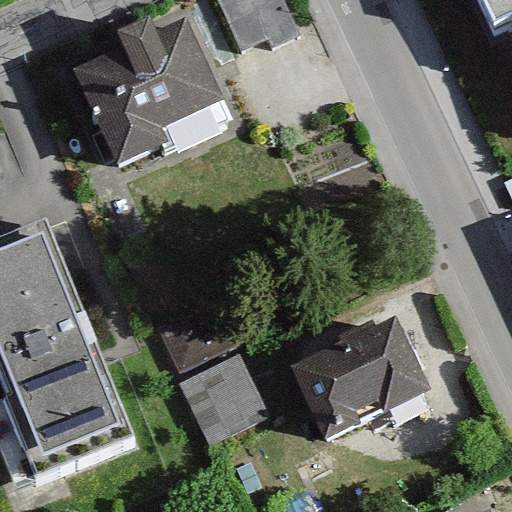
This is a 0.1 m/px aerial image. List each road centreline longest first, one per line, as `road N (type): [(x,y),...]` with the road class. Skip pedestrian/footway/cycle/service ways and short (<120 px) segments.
road 1 (residential): [(352,0),(511,342)]
road 2 (residential): [(0,51),(112,0)]
